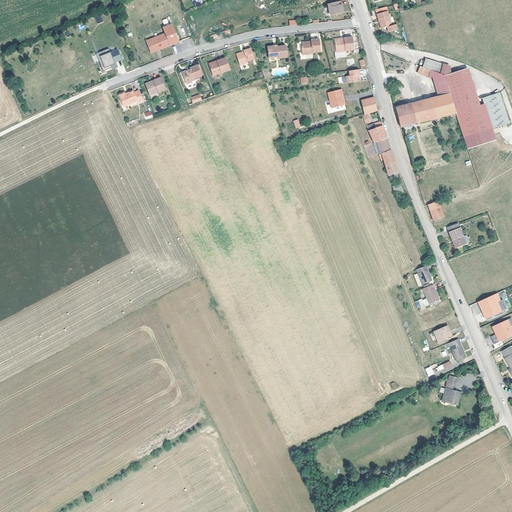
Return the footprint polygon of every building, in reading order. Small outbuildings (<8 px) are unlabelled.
[(343,10),(339,0),(335,0),(327,2),(330,13),(343,10)] [(390,26),(384,6),(373,9),(379,29),(390,26)] [(100,15),(95,18),(98,24),(103,21),(100,15)] [(146,38),(151,50),(178,38),(171,21),(163,24),(165,30),(146,38)] [(351,34),(333,36),(334,48),(352,46),(351,34)] [(309,39),(300,40),(301,45),(300,45),(300,51),(310,50),(311,50),(320,49),(319,36),(309,37),(309,39)] [(244,48),(242,49),(241,48),(236,50),(240,60),(246,58),(246,57),(255,55),(251,43),(243,45),(244,48)] [(286,55),(285,46),(282,46),(281,43),(267,45),(268,56),(278,55),(278,56),(286,55)] [(99,56),(103,67),(112,64),(111,61),(110,60),(115,58),(122,56),(118,45),(111,48),(109,44),(100,48),(102,55),(99,56)] [(220,56),(211,60),(215,71),(231,65),(227,52),(220,55),(220,56)] [(425,56),(422,64),(423,65),(443,73),(450,71),(448,64),(425,56)] [(199,60),(191,63),(192,65),(188,67),(188,65),(183,67),(188,79),(203,73),(199,60)] [(438,94),(449,91),(456,111),(463,135),(491,125),(484,104),(483,102),(479,103),(467,66),(450,71),(443,73),(423,65),(421,72),(433,75),(438,94)] [(345,73),(346,80),(358,78),(357,72),(358,72),(357,66),(348,68),(348,73),(345,73)] [(148,79),(147,81),(151,91),(159,88),(159,89),(168,85),(163,73),(148,79)] [(139,98),(144,96),(140,85),(135,87),(135,85),(125,89),(124,88),(121,89),(120,90),(125,102),(139,97),(139,98)] [(339,87),(327,90),(331,106),(343,103),(339,87)] [(499,89),(481,95),(483,102),(484,104),(491,125),(509,119),(499,89)] [(192,94),(194,99),(203,96),(201,91),(192,94)] [(399,125),(456,111),(449,91),(438,94),(394,105),(399,125)] [(377,108),(373,94),(360,99),(364,112),(368,111),(377,108)] [(370,118),(368,111),(364,112),(362,113),(364,120),(370,118)] [(375,126),(367,128),(372,141),(375,140),(386,136),(380,119),(374,121),(375,126)] [(491,125),(463,135),(468,147),(495,137),(491,125)] [(386,136),(375,140),(379,151),(381,151),(390,148),(388,142),(386,136)] [(390,148),(381,151),(387,168),(396,165),(394,158),(390,148)] [(394,187),(395,186),(397,191),(403,188),(400,179),(392,182),(394,187)] [(438,198),(427,201),(433,218),(444,214),(438,198)] [(464,240),(461,233),(457,221),(447,224),(454,244),(464,240)] [(421,281),(431,276),(425,261),(415,265),(417,270),(421,281)] [(413,271),(417,283),(421,281),(417,270),(413,271)] [(428,300),(439,296),(432,280),(421,285),(428,300)] [(496,289),(477,298),(481,306),(483,305),(484,308),(483,308),(486,316),(491,313),(491,312),(494,310),(495,312),(503,309),(502,306),(506,304),(502,295),(500,297),(496,289)] [(491,333),(494,340),(511,331),(511,325),(510,322),(511,320),(511,316),(511,313),(492,322),(496,330),(491,333)] [(439,339),(443,337),(445,336),(444,334),(451,331),(447,321),(434,326),(439,339)] [(456,356),(466,352),(458,335),(448,339),(456,356)] [(511,372),(511,346),(510,343),(501,348),(511,364),(511,366),(511,367),(509,369),(511,372)] [(438,371),(452,365),(450,361),(436,367),(438,371)] [(425,369),(428,377),(435,374),(431,366),(425,369)] [(454,378),(446,376),(441,397),(455,401),(459,388),(452,386),(454,378)]
